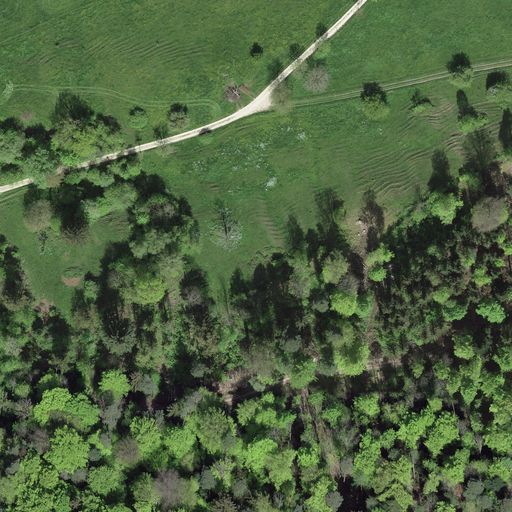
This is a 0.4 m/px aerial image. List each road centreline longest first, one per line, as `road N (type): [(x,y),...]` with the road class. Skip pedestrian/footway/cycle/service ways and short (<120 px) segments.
road 1 (track): [(511,308),(421,356),(313,370),(228,396),(0,440)]
road 2 (track): [(0,188),(234,119),(363,0)]
road 3 (track): [(256,105),(511,62)]
